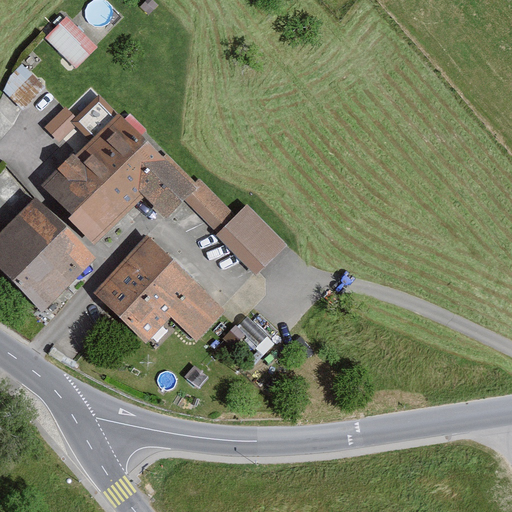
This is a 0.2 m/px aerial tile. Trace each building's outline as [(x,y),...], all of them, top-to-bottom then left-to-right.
[(68,13),(46,35),(77,66),(99,43),(68,13)] [(25,63),(3,83),(23,106),(46,86),(25,63)] [(64,105),(47,129),(63,140),(76,121),(93,134),(111,109),(98,100),(84,119),(64,105)] [(45,192),(97,244),(155,187),(177,209),(201,185),(127,111),(45,192)] [(277,230),(253,208),(247,215),(215,186),(200,203),(256,253),(277,230)] [(85,259),(32,208),(0,241),(0,267),(40,306),(85,259)] [(148,240),(98,293),(146,339),(165,318),(188,340),(219,307),(148,240)] [(252,311),(228,338),(255,361),(278,333),(252,311)]
